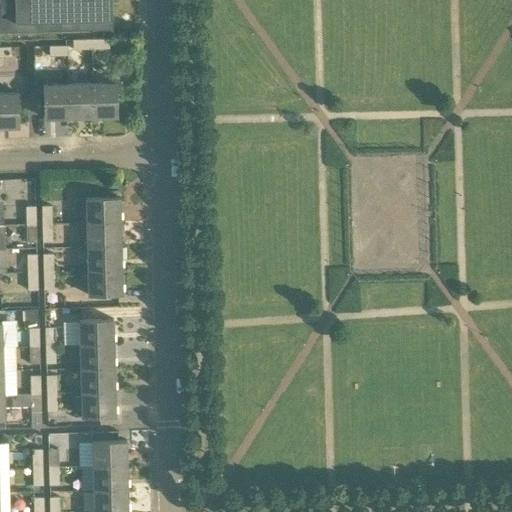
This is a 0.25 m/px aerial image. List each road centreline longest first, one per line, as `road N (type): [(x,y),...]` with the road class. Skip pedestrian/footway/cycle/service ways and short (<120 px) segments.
road 1 (residential): [(176,511),(169,157)]
road 2 (residential): [(0,161),(169,157)]
road 3 (residential): [(169,157),(161,0)]
